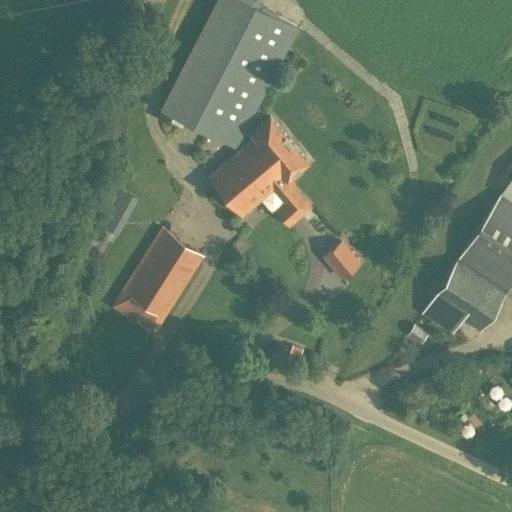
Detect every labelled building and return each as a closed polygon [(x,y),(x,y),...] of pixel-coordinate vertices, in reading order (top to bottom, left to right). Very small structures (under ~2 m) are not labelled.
[(179,126),(183,119),(237,147),(298,27),(257,6),(260,0),(215,0),(160,108),(175,115),(172,122),(179,126)] [(208,176),(217,186),(251,158),(253,160),(263,151),(287,178),(288,177),(308,160),(269,115),(250,132),(254,136),(208,176)] [(251,158),(217,186),(241,214),(272,188),(284,201),(279,206),(292,220),(311,204),(288,177),(287,178),(263,151),(253,160),(251,158)] [(511,173),(457,257),(507,288),(511,279),(511,173)] [(117,185),(98,221),(106,226),(103,230),(92,223),(81,243),(93,250),(99,240),(97,239),(100,233),(113,240),(117,233),(118,233),(138,197),(117,185)] [(162,226),(112,306),(151,334),(203,254),(162,226)] [(325,253),(344,277),(365,260),(345,236),(325,253)] [(506,291),(457,258),(421,312),(452,332),(460,320),(480,330),(506,291)] [(216,423),(207,438),(221,447),(230,431),(216,423)]
